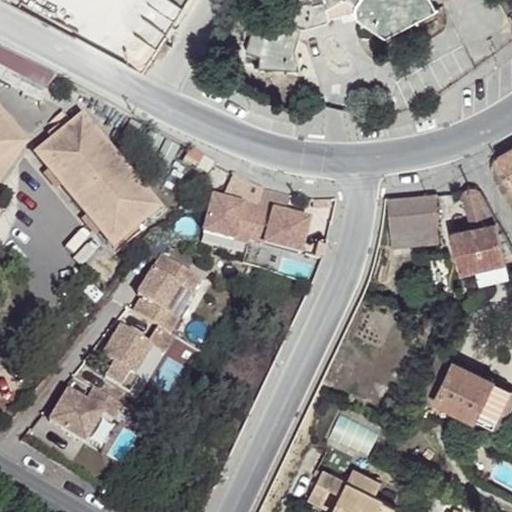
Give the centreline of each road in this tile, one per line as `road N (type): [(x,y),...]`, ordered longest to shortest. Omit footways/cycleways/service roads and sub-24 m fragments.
road 1 (residential): [(0,21),(258,159),(289,172),(376,179)]
road 2 (residential): [(376,179),(333,302),(235,511)]
